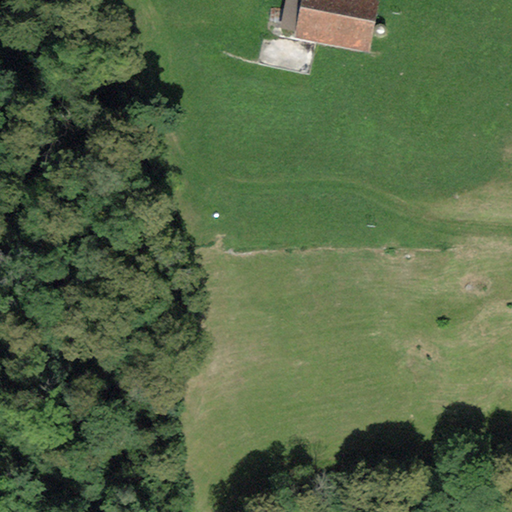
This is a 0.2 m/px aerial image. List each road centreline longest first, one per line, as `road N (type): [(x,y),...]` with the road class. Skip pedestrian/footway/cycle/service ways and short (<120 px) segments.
road 1 (track): [(141,0),(187,146),(217,179),(340,183),(435,222),(511,230)]
road 2 (track): [(228,511),(256,483),(300,468),(422,453),(511,426)]
road 3 (track): [(0,431),(101,511)]
road 4 (track): [(153,35),(245,27),(266,0)]
